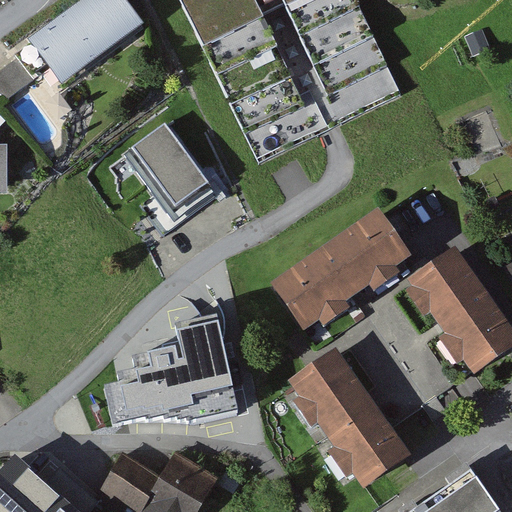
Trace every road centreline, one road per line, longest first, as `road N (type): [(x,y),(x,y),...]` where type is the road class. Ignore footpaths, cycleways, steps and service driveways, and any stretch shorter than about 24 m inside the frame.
road 1 (residential): [(334,133),(346,159),(329,188),(178,285),(11,436)]
road 2 (residential): [(296,511),(249,454),(11,436)]
road 3 (unknown): [(486,434),(370,315)]
